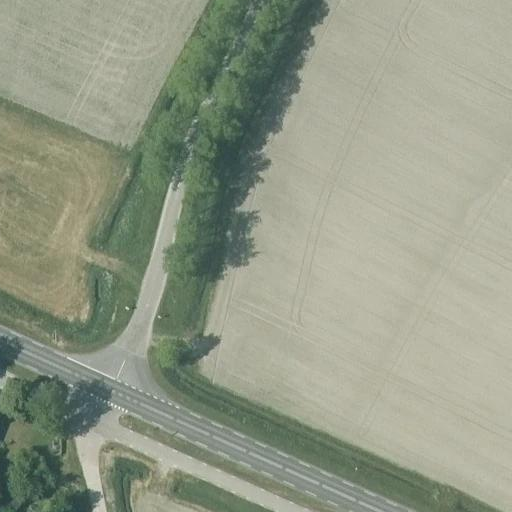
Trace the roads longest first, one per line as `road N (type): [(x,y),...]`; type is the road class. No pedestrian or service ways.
road 1 (unclassified): [(109,390),(144,315),(192,147),(260,0)]
road 2 (primary): [(384,511),(109,390)]
road 3 (unclassified): [(291,511),(89,420)]
